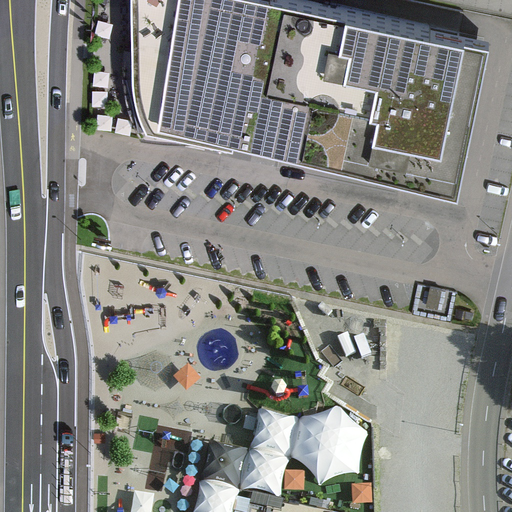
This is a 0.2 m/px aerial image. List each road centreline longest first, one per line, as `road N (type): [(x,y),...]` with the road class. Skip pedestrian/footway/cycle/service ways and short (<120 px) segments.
road 1 (primary): [(45,0),(45,511)]
road 2 (unclassified): [(483,511),(484,411),(511,287)]
